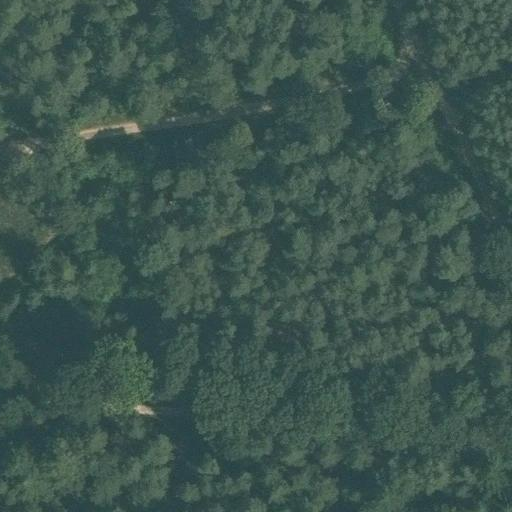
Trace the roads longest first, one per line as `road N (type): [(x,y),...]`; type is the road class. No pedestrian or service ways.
road 1 (track): [(0,464),(30,423),(93,406),(511,445)]
road 2 (track): [(428,71),(0,152)]
road 3 (track): [(511,254),(428,71)]
